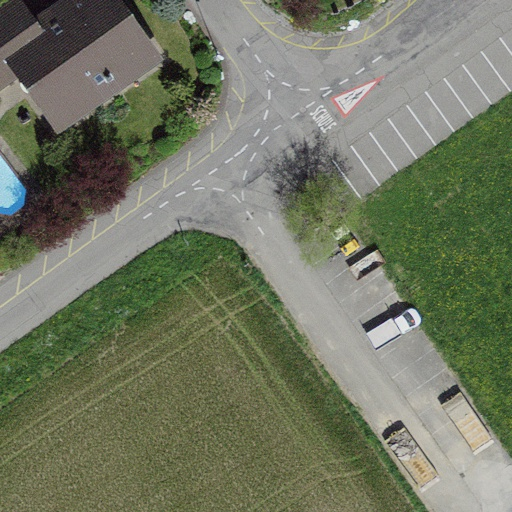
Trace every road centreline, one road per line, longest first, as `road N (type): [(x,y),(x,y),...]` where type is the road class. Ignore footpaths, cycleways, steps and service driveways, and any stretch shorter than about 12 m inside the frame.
road 1 (residential): [(0,320),(299,113)]
road 2 (residential): [(299,113),(455,0)]
road 3 (residential): [(299,113),(213,0)]
